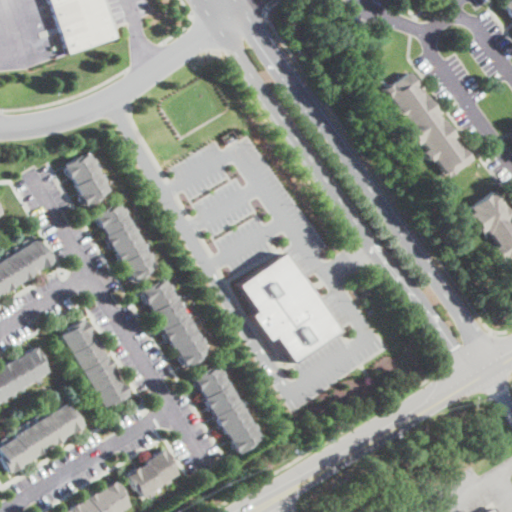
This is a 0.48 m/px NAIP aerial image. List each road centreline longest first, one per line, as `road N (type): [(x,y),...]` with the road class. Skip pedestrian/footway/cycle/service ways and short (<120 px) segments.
road 1 (residential): [(468,351),(470,334),(434,276),(241,11)]
road 2 (residential): [(434,26),(429,46),(511,164),(473,23),(447,16),(434,26)]
road 3 (residential): [(30,173),(203,466)]
road 4 (secondary): [(256,511),(511,356)]
road 5 (residential): [(218,29),(86,111),(0,127)]
road 6 (residential): [(218,29),(355,218)]
road 7 (residential): [(0,511),(170,409)]
road 8 (residential): [(355,218),(451,351),(468,351)]
